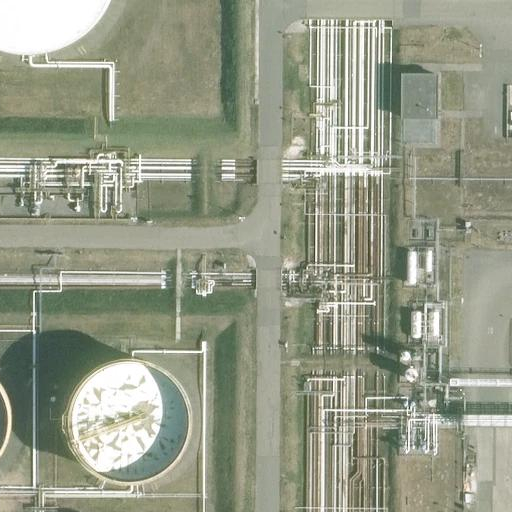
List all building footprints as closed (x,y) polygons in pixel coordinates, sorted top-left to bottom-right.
[(0,0),(0,48),(4,50),(11,52),(16,53),(20,53),(25,54),(29,54),(34,54),(39,54),(43,53),(50,52),(55,51),(59,49),(64,48),(68,46),(72,44),(76,41),(80,39),(84,36),(89,32),(93,28),(96,25),(99,21),(102,17),(105,12),(108,7),(110,3),(111,0),(0,0)] [(439,147),(439,74),(402,74),(402,147),(439,147)] [(434,233),(433,231),(412,231),(412,232),(411,233),(411,235),(411,236),(411,237),(412,238),(412,239),(433,240),(433,239),(434,238),(434,236),(434,235),(434,234),(434,233)] [(416,284),(417,253),(416,253),(415,252),(413,252),(411,252),(410,252),(408,253),(407,284),(409,285),(411,285),(414,285),(415,284),(416,284)] [(422,339),(422,313),(420,312),(419,312),(417,312),(415,312),(413,312),(412,313),(411,339),(413,340),(416,341),(419,340),(420,340),(422,339)] [(435,380),(435,353),(434,352),(432,352),(430,352),(428,352),(427,353),(427,380),(429,381),(431,381),(433,381),(435,380)] [(193,401),(191,397),(189,392),(186,387),(183,384),(181,381),(180,380),(175,375),(171,372),(167,370),(162,367),(157,364),(151,363),(147,362),(141,361),(135,361),(129,361),(125,361),(120,363),(114,364),(108,367),(107,368),(103,370),(100,372),(97,374),(92,378),(88,382),(85,387),(84,389),(82,392),(81,394),(79,397),(77,401),(77,403),(76,407),(75,413),(74,414),(74,418),(74,420),(74,424),(74,428),(75,432),(75,434),(76,438),(77,442),(79,446),(80,449),(81,451),(83,454),(85,458),(88,461),(92,465),(93,467),(96,469),(98,470),(101,473),(106,476),(109,478),(113,479),(115,480),(121,481),(126,483),(132,483),(138,483),(142,483),(146,482),(152,481),(156,480),(159,478),(165,476),(166,475),(170,473),(174,469),(179,465),(182,462),(184,459),(187,454),(189,451),(190,449),(193,443),(194,440),(195,436),(195,434),(196,430),(196,426),(196,422),(196,420),(196,416),(196,412),(195,408),(194,404),(193,403),(193,401)] [(0,462),(1,461),(5,456),(7,453),(9,450),(11,446),(12,442),(14,439),(15,435),(16,431),(16,429),(16,425),(16,421),(16,417),(16,415),(16,411),(15,407),(14,403),(13,400),(11,396),(9,392),(7,389),(5,386),(3,383),(0,380),(0,379),(0,462)]
